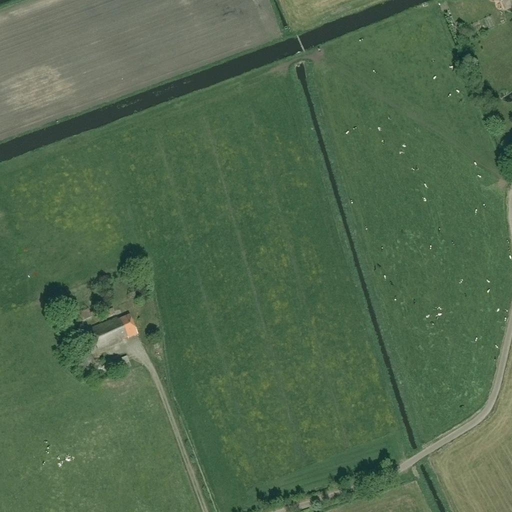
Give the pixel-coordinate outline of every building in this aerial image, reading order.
[(511,0),(500,0),(504,9),(511,5),(511,3),(511,2),(511,0)] [(482,63),(490,73),(497,68),(489,58),(482,63)] [(80,322),(91,317),(88,309),(77,314),(80,322)] [(116,318),(89,330),(99,351),(122,341),(121,340),(128,337),(128,338),(137,334),(129,315),(117,320),(116,318)] [(82,369),(93,365),(94,364),(89,352),(77,356),(82,369)] [(127,356),(117,360),(121,372),(131,368),(127,356)]
